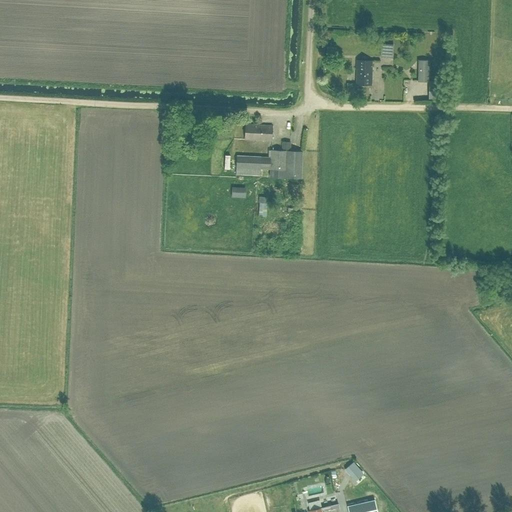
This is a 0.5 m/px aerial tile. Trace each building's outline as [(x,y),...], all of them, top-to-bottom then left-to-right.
[(392,57),(393,47),(393,42),(381,41),(381,47),(386,47),(385,57),(392,57)] [(356,60),(356,84),(371,85),(372,61),(356,60)] [(418,60),(417,82),(428,82),(429,60),(418,60)] [(374,95),(375,104),(383,103),(383,94),(374,95)] [(271,140),(272,125),(245,124),(244,139),(271,140)] [(281,150),(289,150),(290,142),(282,141),(281,150)] [(260,169),(270,169),(270,177),(301,179),(302,151),(270,150),(270,157),(236,155),(235,175),(260,176),(260,169)] [(245,198),(246,187),(232,186),(231,197),(245,198)] [(364,473),(353,461),(345,469),(355,481),(364,473)] [(299,494),(292,495),(294,511),(300,511),(299,494)] [(377,511),(374,500),(347,506),(348,511),(377,511)]
